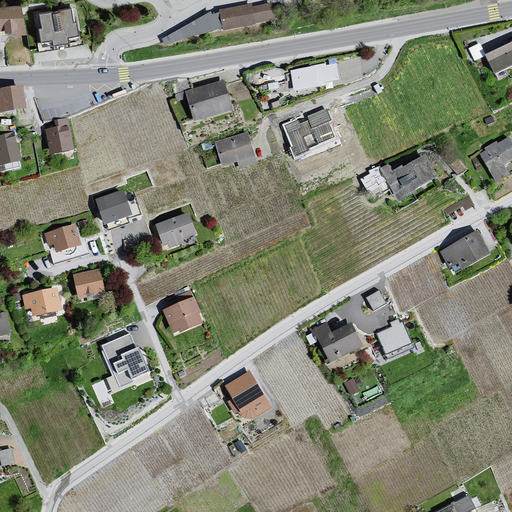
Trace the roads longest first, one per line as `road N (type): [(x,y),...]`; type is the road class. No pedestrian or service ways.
road 1 (residential): [(46,511),(56,491),(264,340),(511,200)]
road 2 (unclassified): [(471,15),(123,75),(0,78)]
